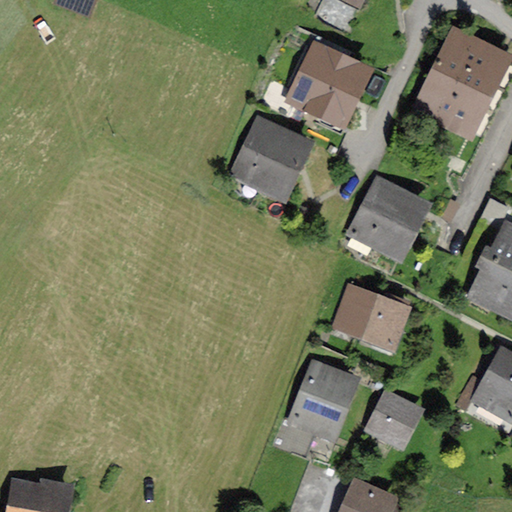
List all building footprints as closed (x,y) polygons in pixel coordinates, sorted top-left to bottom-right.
[(97,0),(57,0),(55,6),(90,20),(97,0)] [(511,65),(511,57),(455,30),(415,111),(476,141),(511,65)] [(377,72),(315,42),(285,103),(347,133),(377,72)] [(313,145),(258,120),(233,174),(287,199),(313,145)] [(432,208),(377,181),(349,238),(403,265),(432,208)] [(511,228),(504,225),(469,302),(511,321),(511,228)] [(411,310),(347,288),(332,332),(396,353),(411,310)] [(511,363),(499,356),(472,407),(511,427),(511,363)] [(360,383),(312,365),(288,427),(336,446),(360,383)] [(424,414),(388,395),(366,437),(403,456),(424,414)] [(336,446),(288,427),(279,448),(327,468),(336,446)] [(72,511),(75,491),(13,483),(9,511),(72,511)] [(393,511),(397,502),(355,485),(344,511),(393,511)]
